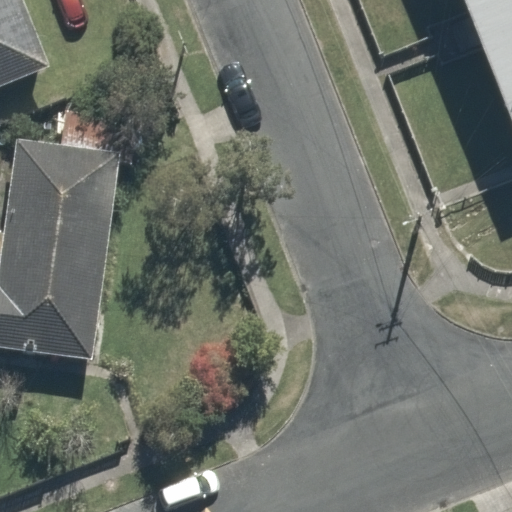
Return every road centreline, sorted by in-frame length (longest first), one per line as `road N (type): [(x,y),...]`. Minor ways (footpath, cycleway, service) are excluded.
road 1 (residential): [(425,451),(236,0)]
road 2 (residential): [(425,451),(276,511)]
